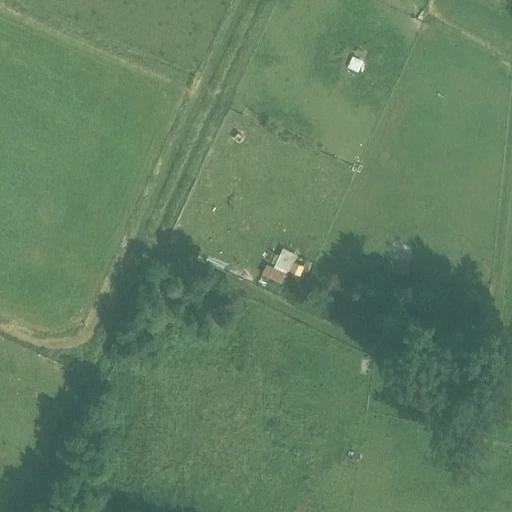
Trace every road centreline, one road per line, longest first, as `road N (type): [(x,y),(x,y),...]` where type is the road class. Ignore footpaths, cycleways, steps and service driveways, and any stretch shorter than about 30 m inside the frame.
road 1 (track): [(0,323),(54,344),(85,336),(241,0)]
road 2 (track): [(134,236),(511,409)]
